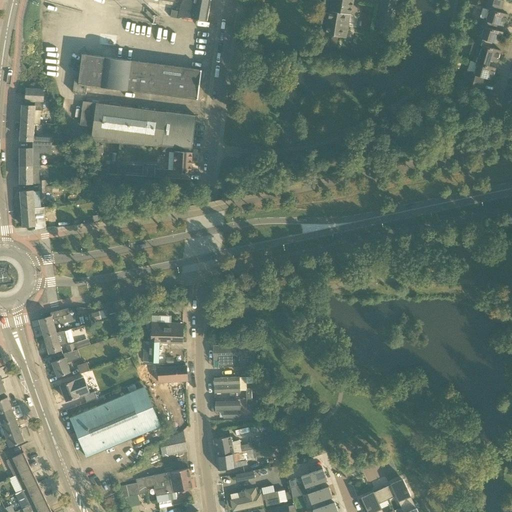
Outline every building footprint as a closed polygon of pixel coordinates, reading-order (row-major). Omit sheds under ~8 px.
[(183,0),(180,5),(178,18),(182,17),(191,18),(207,21),(209,6),(210,0),(183,0)] [(351,15),(353,0),(331,0),(326,34),(345,38),(347,28),(343,27),(345,14),(351,15)] [(396,0),(381,0),(377,27),(391,30),(396,0)] [(500,6),(488,3),(486,2),(484,8),(489,9),(500,12),(502,6),(500,6)] [(482,26),(484,27),(493,29),(495,24),(503,26),(504,21),(506,22),(508,15),(500,12),(489,9),(486,19),(484,18),(482,26)] [(489,41),(498,44),(499,39),(501,39),(503,32),(493,29),(484,27),(481,37),(479,36),(477,44),(488,47),(489,41)] [(474,62),(476,63),(486,66),(488,60),(496,62),(497,58),(499,58),(501,50),(488,47),(477,44),(473,43),(469,54),(476,56),(474,62)] [(75,79),(73,93),(86,95),(87,85),(187,98),(198,99),(201,70),(83,54),(79,80),(75,79)] [(482,77),(491,80),(492,75),(493,75),(495,68),(486,66),(476,63),(474,73),(469,72),(466,85),(481,89),(483,84),(481,83),(482,77)] [(43,109),(44,90),(26,89),(25,101),(36,101),(35,106),(22,105),(21,123),(34,124),(35,109),(43,109)] [(83,101),(80,125),(93,127),(91,141),(191,149),(196,116),(83,101)] [(33,136),(34,124),(21,123),(20,140),(33,141),(33,144),(52,145),(52,137),(33,136)] [(52,153),(52,145),(33,144),(33,148),(20,148),(20,166),(33,166),(40,166),(40,153),(52,153)] [(175,152),(174,172),(191,173),(192,152),(175,152)] [(147,165),(146,177),(168,178),(168,170),(157,169),(157,165),(147,165)] [(40,180),(40,166),(33,166),(20,166),(20,184),(33,184),(39,184),(39,187),(50,186),(50,180),(45,180),(40,180)] [(40,193),(46,193),(52,193),(52,186),(50,186),(39,187),(39,190),(33,191),(20,192),(21,209),(41,208),(40,193)] [(36,226),(42,225),(42,229),(49,228),(48,222),(42,222),(41,212),(50,211),(50,207),(41,208),(21,209),(23,227),(36,226)] [(154,312),(155,306),(142,306),(142,312),(143,320),(151,321),(152,312),(154,312)] [(39,320),(44,337),(57,333),(53,321),(60,319),(59,317),(69,314),(68,308),(50,313),(51,316),(39,320)] [(101,319),(99,312),(89,315),(91,322),(101,319)] [(159,343),(183,343),(183,324),(152,323),(152,342),(159,342),(159,343)] [(62,350),(59,341),(73,337),(71,329),(57,333),(44,337),(49,353),(62,350)] [(68,352),(78,349),(90,345),(88,339),(66,346),(68,352)] [(158,363),(159,343),(159,342),(152,342),(144,342),(144,361),(145,361),(145,362),(158,363)] [(241,347),(215,347),(215,362),(241,362),(241,347)] [(68,352),(63,354),(64,357),(52,362),(57,377),(71,372),(67,363),(81,358),(78,349),(68,352)] [(80,374),(90,371),(88,365),(87,363),(77,366),(80,374)] [(159,383),(187,381),(186,366),(157,368),(159,383)] [(240,369),(214,370),(215,379),(241,378),(240,369)] [(76,387),(84,383),(93,380),(90,371),(80,374),(82,378),(61,386),(64,393),(63,394),(64,398),(65,398),(66,401),(80,396),(76,387)] [(144,387),(141,389),(138,383),(128,388),(130,393),(70,418),(71,421),(77,435),(76,436),(78,440),(79,440),(85,455),(86,457),(160,426),(144,387)] [(240,384),(216,386),(216,396),(241,395),(240,384)] [(87,402),(97,398),(95,392),(84,396),(87,402)] [(0,412),(12,408),(8,397),(0,399),(0,412)] [(239,405),(214,406),(215,414),(239,414),(239,405)] [(0,419),(2,424),(16,419),(12,408),(0,412),(0,419)] [(6,435),(20,430),(16,419),(2,424),(6,435)] [(0,437),(0,443),(8,440),(10,446),(24,441),(20,430),(6,435),(1,437),(0,437)] [(183,431),(159,442),(163,456),(188,451),(184,431),(183,431)] [(251,450),(253,449),(252,444),(240,446),(239,441),(239,440),(239,441),(232,442),(230,436),(214,439),(217,456),(240,452),(251,450)] [(253,449),(251,450),(254,459),(264,457),(262,447),(253,449)] [(14,476),(31,468),(24,452),(6,460),(14,476)] [(246,460),(242,461),(240,452),(217,456),(217,457),(218,471),(219,471),(219,470),(235,467),(247,465),(246,460)] [(316,471),(302,476),(308,493),(320,489),(318,483),(327,480),(322,467),(316,469),(316,471)] [(23,490),(40,482),(38,483),(31,468),(14,476),(16,476),(23,490)] [(125,509),(126,511),(138,511),(137,506),(140,505),(138,495),(139,495),(139,494),(147,493),(146,487),(155,486),(156,496),(158,503),(177,499),(176,492),(193,489),(189,468),(171,472),(136,479),(137,483),(119,486),(121,497),(123,497),(125,509)] [(398,481),(382,489),(388,500),(396,496),(401,508),(413,502),(403,480),(398,482),(398,481)] [(30,505),(45,498),(38,483),(40,482),(23,490),(30,505)] [(320,489),(308,493),(314,510),(326,506),(326,505),(324,500),(332,497),(329,486),(320,489)] [(233,511),(263,504),(266,504),(264,495),(261,496),(261,494),(257,495),(255,488),(245,491),(245,492),(239,493),(240,498),(231,500),(233,511)] [(367,497),(363,499),(368,511),(382,511),(379,504),(388,500),(382,489),(367,496),(367,497)] [(266,506),(280,503),(278,492),(264,495),(266,504),(266,506)] [(52,511),(45,498),(30,505),(30,506),(23,509),(24,511),(52,511)] [(326,506),(314,510),(314,511),(337,511),(334,502),(326,505),(326,506)] [(403,511),(417,511),(413,502),(401,508),(403,511)]
